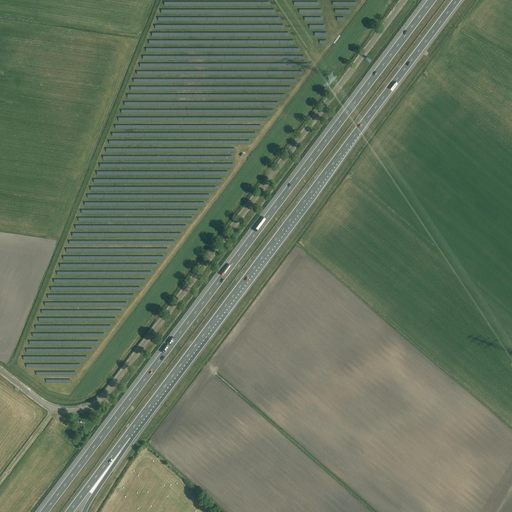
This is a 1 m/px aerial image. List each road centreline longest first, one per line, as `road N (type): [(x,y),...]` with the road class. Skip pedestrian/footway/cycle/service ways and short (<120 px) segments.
road 1 (motorway): [(431,0),(43,511)]
road 2 (unclassified): [(0,369),(50,406),(84,407),(104,395),(402,0)]
road 3 (motorway): [(127,435),(455,0)]
